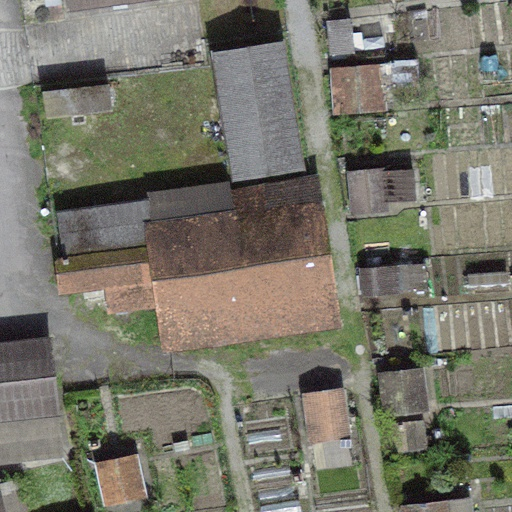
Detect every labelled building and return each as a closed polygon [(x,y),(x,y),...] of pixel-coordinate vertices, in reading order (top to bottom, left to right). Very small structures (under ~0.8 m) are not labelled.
[(388,45),(386,12),(326,16),(328,49),(388,45)] [(237,175),(303,165),(285,47),(219,58),(237,175)] [(332,111),(386,110),(386,60),(331,61),(332,111)] [(384,168),(384,164),(346,167),(350,212),(388,209),(387,199),(417,196),(414,165),(384,168)] [(266,213),(151,229),(154,247),(55,261),(59,291),(162,277),(172,348),(331,326),(312,183),(263,190),(266,213)] [(48,341),(0,345),(0,417),(56,411),(48,341)] [(384,416),(430,410),(424,363),(378,369),(384,416)] [(352,435),(345,384),(300,390),(307,441),(352,435)] [(148,493),(138,450),(93,459),(103,503),(148,493)] [(1,480),(0,475),(0,474),(0,511),(29,511),(20,475),(1,480)] [(472,511),(471,495),(402,501),(402,511),(472,511)]
